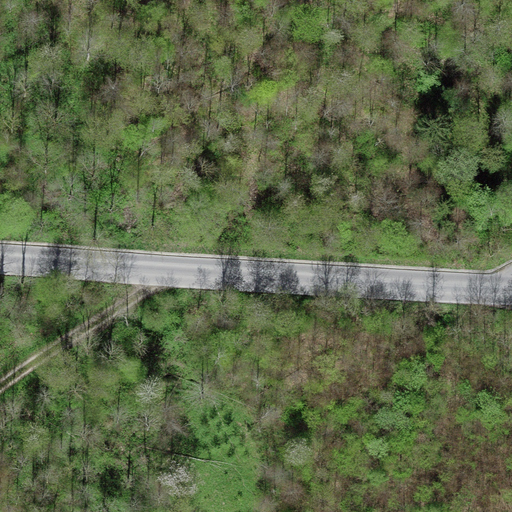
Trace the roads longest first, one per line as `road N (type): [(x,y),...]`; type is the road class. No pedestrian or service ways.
road 1 (residential): [(0,266),(511,288)]
road 2 (track): [(163,276),(46,348),(0,387)]
